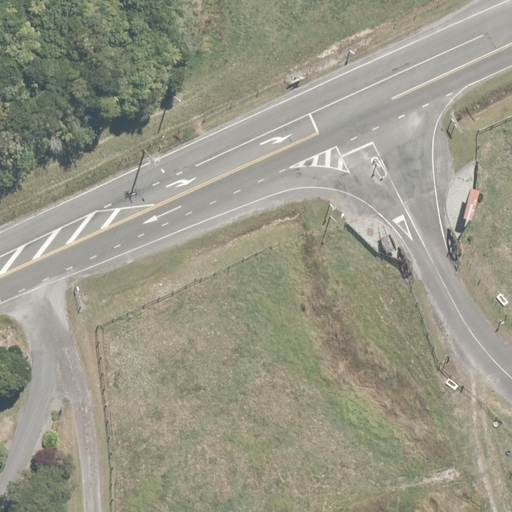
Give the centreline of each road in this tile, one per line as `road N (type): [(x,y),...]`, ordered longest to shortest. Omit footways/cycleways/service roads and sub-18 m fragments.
road 1 (tertiary): [(0,279),(359,119)]
road 2 (unclassified): [(359,119),(448,306),(511,386)]
road 3 (tertiary): [(359,119),(511,49)]
